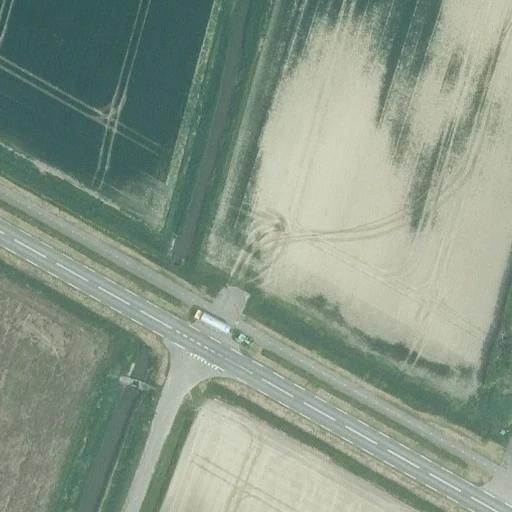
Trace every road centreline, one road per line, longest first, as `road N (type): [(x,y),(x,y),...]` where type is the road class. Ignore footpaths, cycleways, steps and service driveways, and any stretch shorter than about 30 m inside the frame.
road 1 (secondary): [(492,511),(198,346)]
road 2 (secondary): [(198,346),(0,233)]
road 3 (unclassified): [(129,511),(179,373),(198,346)]
